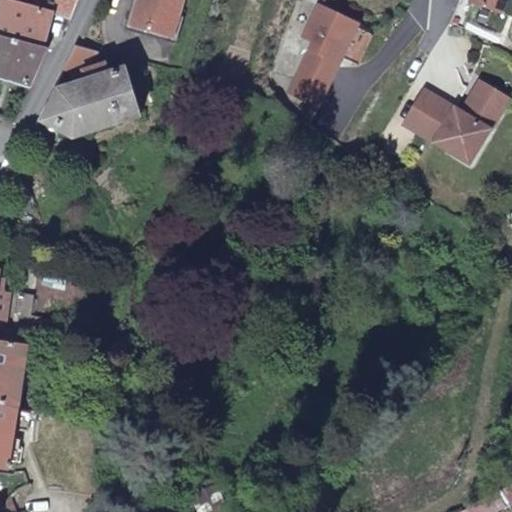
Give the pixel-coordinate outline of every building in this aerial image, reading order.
[(0,33),(44,46),(53,13),(12,0),(5,0),(0,32),(0,33)] [(72,18),(79,0),(56,0),(53,13),(72,18)] [(141,0),(134,24),(171,35),(181,0),(141,0)] [(471,0),(471,1),(502,13),(506,0),(471,0)] [(357,24),(318,6),(303,36),(314,41),(289,92),(318,106),(357,24)] [(0,75),(30,86),(47,48),(44,46),(0,33),(0,75)] [(77,45),(64,68),(75,73),(83,71),(96,50),(77,45)] [(83,71),(75,73),(78,85),(60,91),(46,119),(75,135),(142,114),(128,69),(109,75),(106,64),(83,71)] [(481,83),(462,113),(490,130),(508,99),(481,83)] [(490,130),(462,113),(425,92),(405,124),(470,162),(490,130)] [(30,334),(36,294),(17,291),(11,332),(30,334)] [(0,404),(19,407),(29,344),(0,339),(0,404)] [(0,466),(9,468),(19,407),(0,404),(0,466)]
